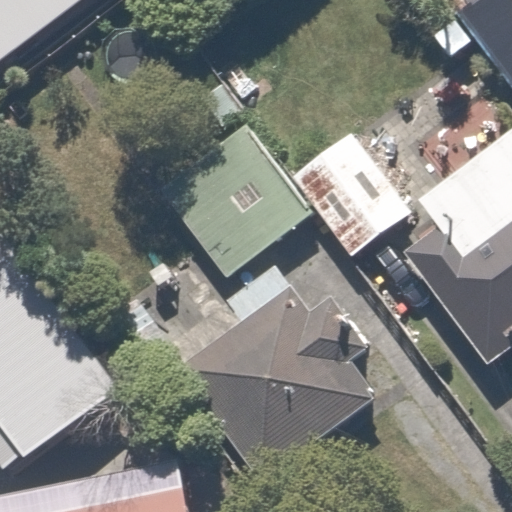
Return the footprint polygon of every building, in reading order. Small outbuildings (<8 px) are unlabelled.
[(511,0),(455,0),(511,88),(511,0)] [(221,152),(139,215),(209,306),(291,243),(221,152)] [(390,282),(472,393),(511,363),(511,180),(504,170),(426,227),(439,246),(390,282)] [(338,171),(290,207),(342,275),(389,239),(338,171)] [(281,302),(176,381),(266,501),(372,423),(281,302)] [(220,511),(214,485),(66,511),(220,511)]
